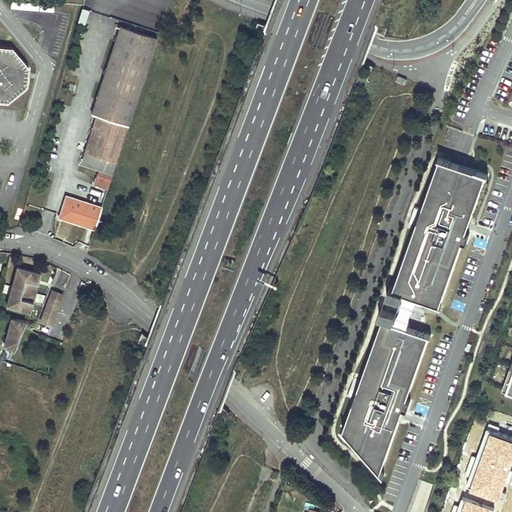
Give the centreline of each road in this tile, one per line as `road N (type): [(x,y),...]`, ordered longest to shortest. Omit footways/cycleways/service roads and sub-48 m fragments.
road 1 (trunk): [(159,511),(360,0)]
road 2 (trunk): [(303,2),(108,511)]
road 3 (residential): [(355,510),(100,278),(39,246),(0,240)]
road 4 (unclassified): [(249,0),(390,51),(437,41),(476,0)]
